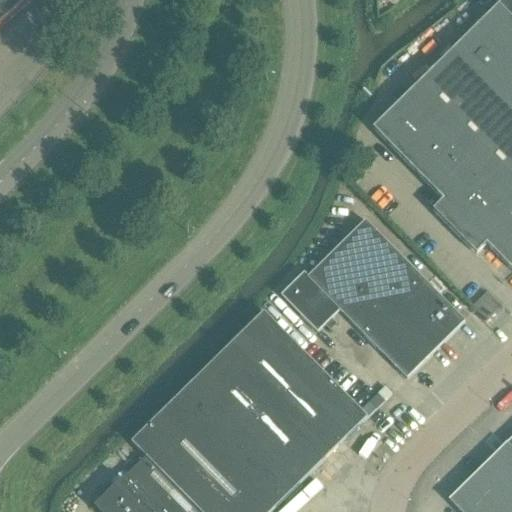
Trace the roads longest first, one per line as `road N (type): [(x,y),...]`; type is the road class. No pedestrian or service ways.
road 1 (secondary): [(0,442),(261,171),(302,82),(299,0)]
road 2 (secondary): [(134,0),(58,134),(0,188)]
road 3 (unclassified): [(379,511),(405,470),(511,368)]
